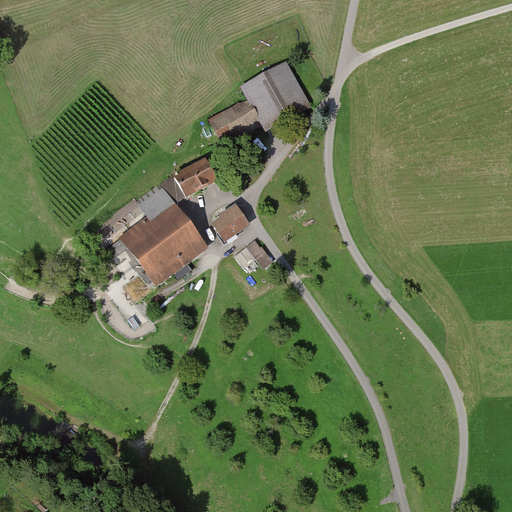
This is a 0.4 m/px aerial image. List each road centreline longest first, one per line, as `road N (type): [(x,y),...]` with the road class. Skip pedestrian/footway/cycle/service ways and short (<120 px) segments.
road 1 (track): [(260,234),(219,260),(205,322),(143,451),(72,422)]
road 2 (track): [(511,7),(344,64)]
